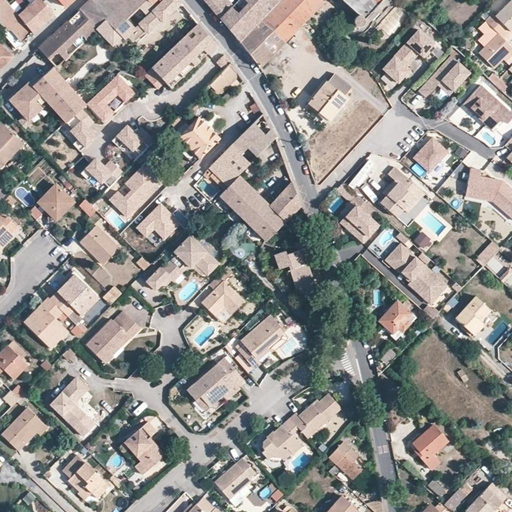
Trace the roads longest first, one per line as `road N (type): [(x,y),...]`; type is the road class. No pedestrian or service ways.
road 1 (residential): [(364,359),(279,123),(249,68),(190,0)]
road 2 (residential): [(364,359),(292,383),(204,454)]
road 3 (residential): [(394,511),(364,359)]
